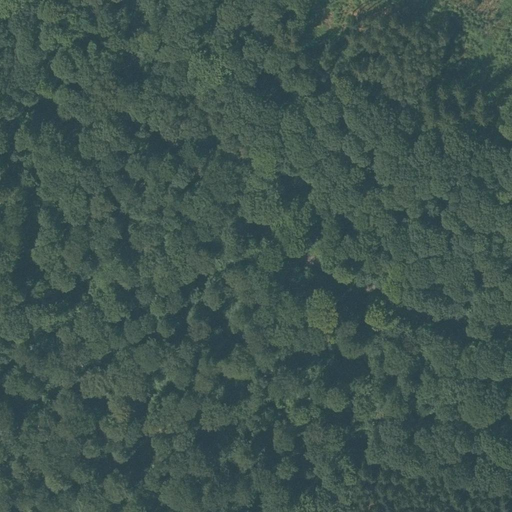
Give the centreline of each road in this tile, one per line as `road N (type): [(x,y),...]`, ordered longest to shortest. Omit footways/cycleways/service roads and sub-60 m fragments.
road 1 (track): [(201,158),(310,254),(418,301),(511,321)]
road 2 (track): [(0,33),(117,95),(201,158)]
